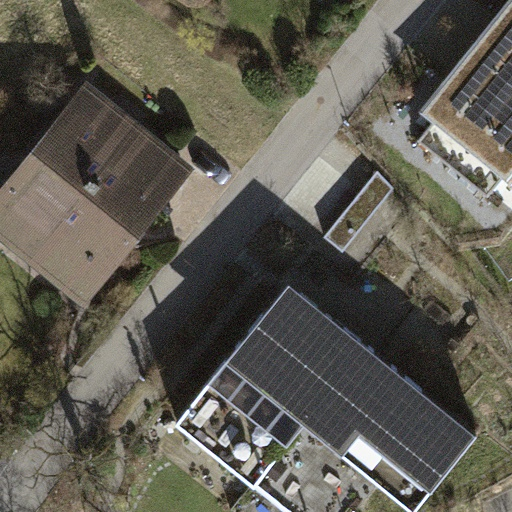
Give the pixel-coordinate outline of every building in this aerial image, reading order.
[(506,180),(511,172),(511,29),(438,129),(506,180)] [(88,93),(0,204),(0,246),(91,318),(199,181),(88,93)] [(344,217),(362,231),(395,190),(380,173),(344,217)] [(344,217),(327,237),(344,252),(362,231),(344,217)] [(282,289),(178,422),(253,481),(296,426),(405,511),(413,511),(473,437),(282,289)]
